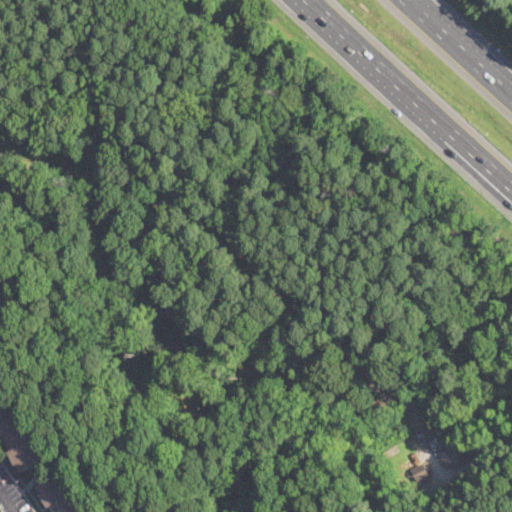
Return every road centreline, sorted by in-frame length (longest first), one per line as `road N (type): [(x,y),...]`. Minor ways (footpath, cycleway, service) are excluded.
road 1 (motorway): [(301,0),(511,193)]
road 2 (motorway): [(511,89),(414,0)]
